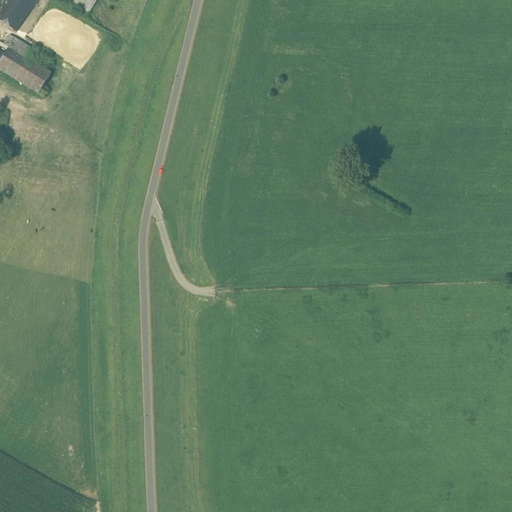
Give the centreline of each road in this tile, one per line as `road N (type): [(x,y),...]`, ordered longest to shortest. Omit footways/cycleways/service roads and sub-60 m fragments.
road 1 (unclassified): [(155,511),(145,236),(199,0)]
road 2 (track): [(150,198),(181,280),(216,292)]
